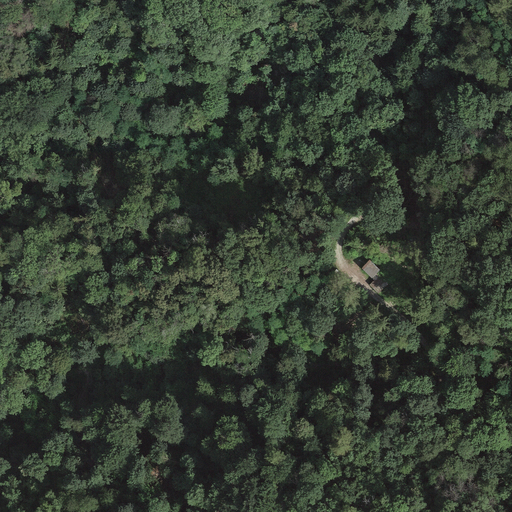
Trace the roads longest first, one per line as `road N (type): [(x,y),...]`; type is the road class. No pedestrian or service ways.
road 1 (track): [(282,511),(282,475),(294,460),(384,445),(446,402),(448,383),(424,340),(337,255),(342,229),(374,181),(376,143)]
road 2 (track): [(0,338),(58,338),(90,374),(78,403),(92,458),(52,488),(36,511)]
road 3 (track): [(127,0),(143,20),(138,32),(108,16),(96,15),(98,27),(129,67),(184,86)]
road 4 (track): [(376,143),(368,115),(372,59),(329,0)]
road 5 (track): [(376,143),(419,37),(411,0)]
